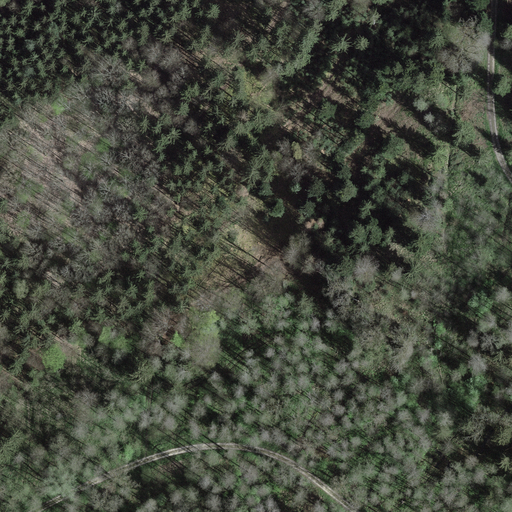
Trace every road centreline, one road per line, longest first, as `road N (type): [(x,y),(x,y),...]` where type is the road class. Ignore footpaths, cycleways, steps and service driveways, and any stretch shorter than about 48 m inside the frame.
road 1 (track): [(31,511),(152,457),(231,446),(273,454),(354,511)]
road 2 (track): [(495,0),(495,121),(511,173)]
